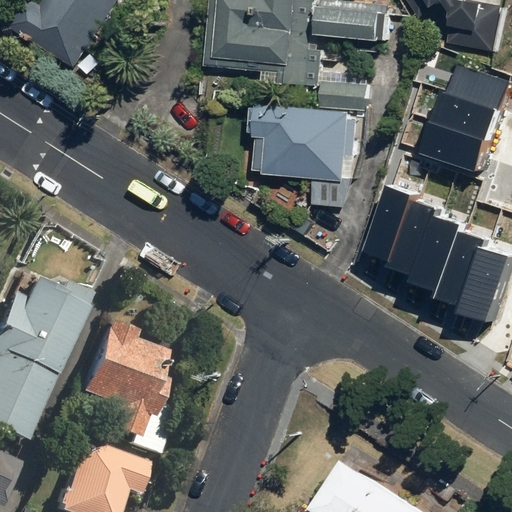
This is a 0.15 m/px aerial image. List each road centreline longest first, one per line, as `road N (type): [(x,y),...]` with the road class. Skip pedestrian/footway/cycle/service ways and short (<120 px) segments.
road 1 (residential): [(295,289),(0,108)]
road 2 (residential): [(511,430),(295,289)]
road 3 (residential): [(213,511),(295,289)]
